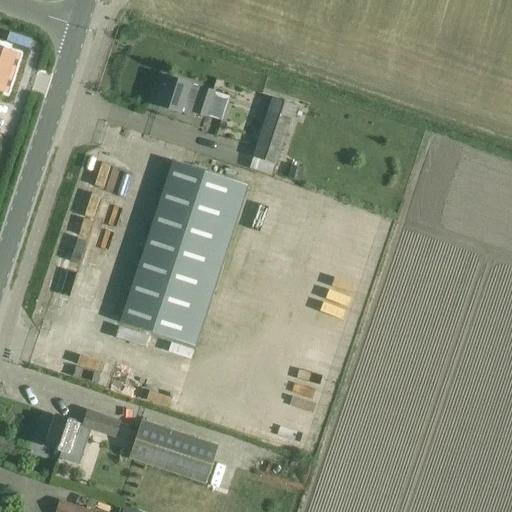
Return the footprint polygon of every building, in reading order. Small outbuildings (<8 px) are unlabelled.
[(0,91),(7,94),(19,56),(0,49),(0,91)] [(192,117),(193,113),(206,117),(214,93),(189,85),(164,77),(155,106),(192,117)] [(272,98),(271,99),(253,157),(275,164),(295,105),(272,98)] [(118,158),(143,162),(145,150),(121,146),(118,158)] [(173,162),(120,323),(194,347),(247,186),(173,162)] [(93,170),(91,181),(130,189),(132,177),(93,170)] [(250,227),(249,247),(258,248),(259,228),(250,227)] [(131,344),(130,354),(149,357),(151,347),(131,344)] [(59,460),(78,466),(90,430),(114,438),(120,422),(87,412),(83,427),(54,417),(44,446),(61,452),(59,460)] [(267,423),(288,431),(291,423),(270,415),(267,423)] [(141,420),(129,459),(206,484),(219,446),(141,420)] [(261,435),(258,450),(274,454),(277,439),(261,435)] [(88,511),(59,502),(55,511),(88,511)]
